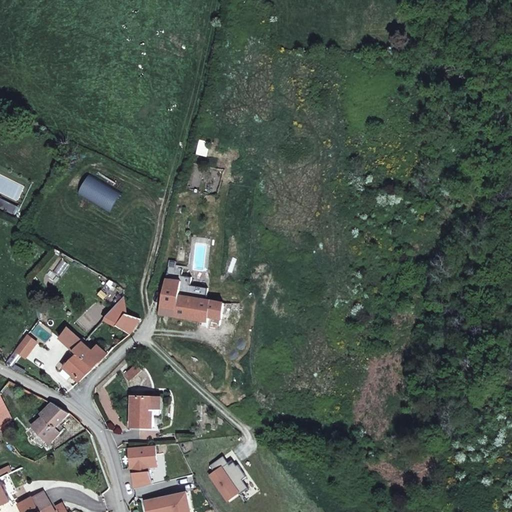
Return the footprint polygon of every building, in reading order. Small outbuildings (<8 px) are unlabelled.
[(99,180),(89,200),(123,217),(133,197),(99,180)] [(210,320),(224,322),(226,305),(181,296),(184,280),(166,279),(162,307),(161,313),(176,315),(175,321),(209,326),(210,320)] [(128,304),(128,299),(126,299),(125,300),(107,319),(122,329),(129,316),(128,304)] [(122,329),(132,336),(136,333),(142,321),(129,316),(122,329)] [(83,343),(66,330),(65,334),(62,339),(74,349),(83,343)] [(27,339),(21,347),(30,353),(35,345),(27,339)] [(81,355),(96,367),(109,356),(101,348),(96,352),(83,343),(74,349),(81,355)] [(21,347),(16,355),(24,360),(30,353),(21,347)] [(66,368),(80,382),(96,367),(81,355),(66,368)] [(135,368),(124,378),(130,384),(141,374),(135,368)] [(138,396),(137,426),(156,426),(156,397),(138,396)] [(59,421),(69,411),(54,400),(43,408),(45,412),(33,424),(50,442),(64,426),(59,421)] [(0,427),(3,431),(12,423),(0,403),(0,427)] [(160,445),(130,448),(135,467),(137,467),(143,487),(159,484),(156,471),(155,466),(161,466),(160,445)] [(236,457),(221,464),(226,471),(222,474),(235,500),(257,492),(253,482),(257,479),(246,464),(241,466),(236,457)] [(15,490),(8,475),(0,478),(0,506),(10,501),(7,494),(15,490)] [(21,511),(42,511),(52,507),(42,489),(16,502),(21,511)] [(196,511),(191,491),(150,502),(153,511),(196,511)]
